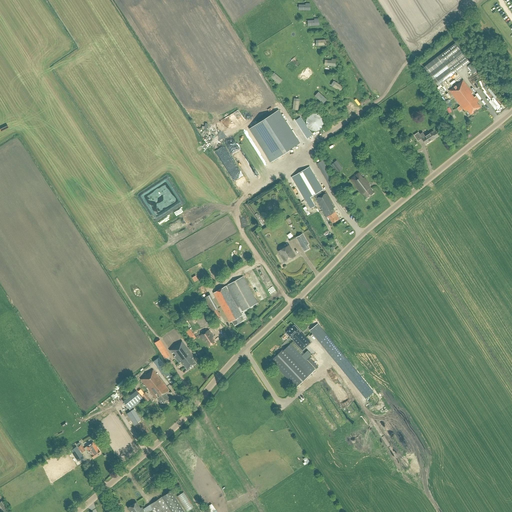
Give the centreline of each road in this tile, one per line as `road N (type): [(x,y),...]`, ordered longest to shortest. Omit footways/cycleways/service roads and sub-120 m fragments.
road 1 (tertiary): [(77,511),(171,430),(356,239),(511,111)]
road 2 (unknown): [(244,348),(283,400),(324,365),(312,344)]
